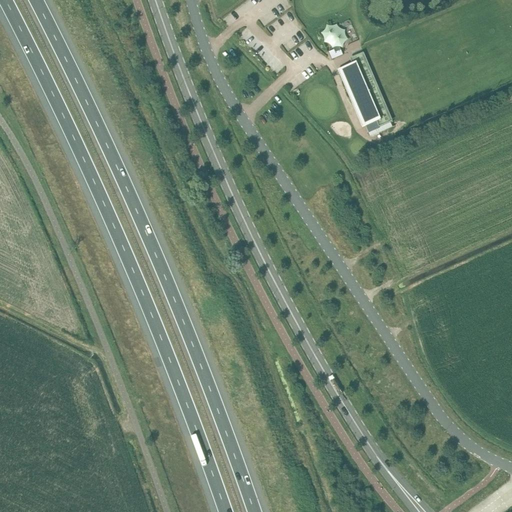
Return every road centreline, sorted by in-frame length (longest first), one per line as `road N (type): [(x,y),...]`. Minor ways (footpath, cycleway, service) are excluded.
road 1 (unclassified): [(511,470),(435,411),(216,75),(193,0)]
road 2 (tertiary): [(409,498),(283,302),(193,105),(156,0)]
road 3 (motorway): [(4,0),(109,218),(226,511)]
road 4 (motorway): [(253,511),(153,250),(34,0)]
